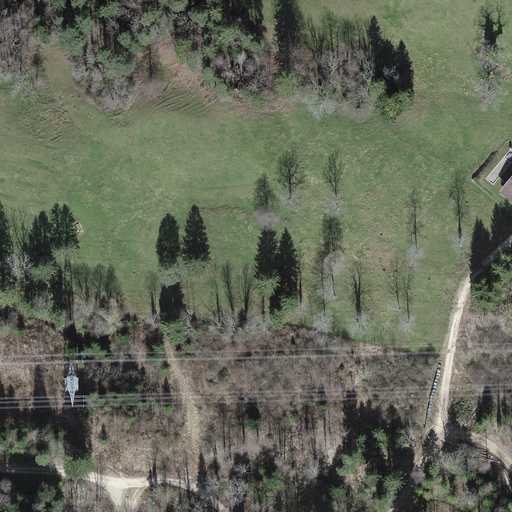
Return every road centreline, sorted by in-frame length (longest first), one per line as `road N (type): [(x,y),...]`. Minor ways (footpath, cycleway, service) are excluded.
road 1 (track): [(436,430),(468,283),(511,234)]
road 2 (track): [(113,482),(181,481),(226,511)]
